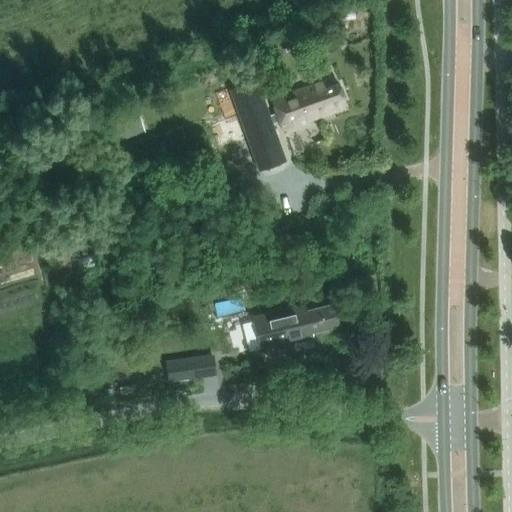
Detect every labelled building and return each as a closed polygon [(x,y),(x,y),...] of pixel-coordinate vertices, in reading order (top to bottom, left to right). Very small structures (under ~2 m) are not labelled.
[(333,106),(344,101),(336,78),(325,82),(323,76),(270,95),(283,131),(336,112),(333,106)] [(207,112),(219,146),(251,135),(239,101),(207,112)] [(145,131),(139,111),(116,118),(123,138),(145,131)] [(255,323),(261,349),(261,351),(314,338),(312,332),(339,325),(334,304),(307,310),(305,304),(254,317),(255,323)] [(166,365),(168,381),(216,374),(214,358),(166,365)] [(104,389),(106,397),(115,395),(113,387),(104,389)]
